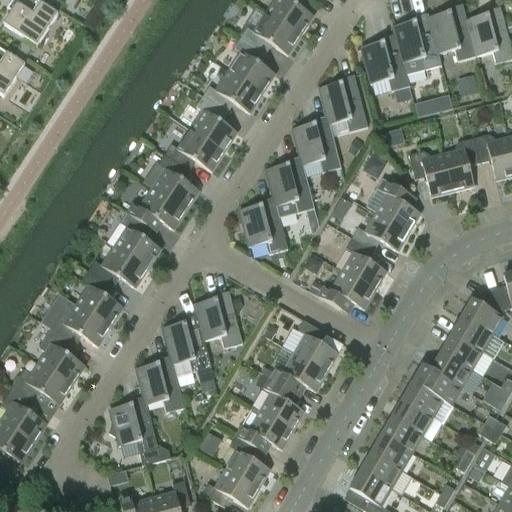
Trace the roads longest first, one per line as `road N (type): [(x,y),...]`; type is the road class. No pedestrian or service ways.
road 1 (residential): [(203,246),(359,0)]
road 2 (residential): [(57,458),(203,246)]
road 3 (residential): [(384,352),(203,246)]
road 4 (residential): [(384,352),(437,269),(466,246),(511,230)]
road 5 (residential): [(293,510),(384,352)]
